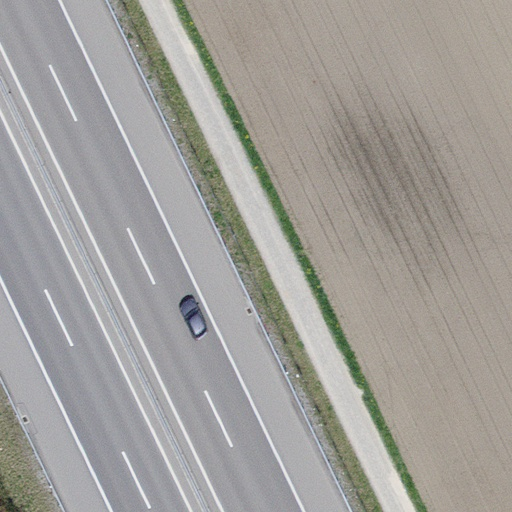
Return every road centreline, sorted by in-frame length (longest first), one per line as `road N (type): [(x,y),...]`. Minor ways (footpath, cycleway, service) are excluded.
road 1 (motorway): [(263,511),(18,0)]
road 2 (track): [(400,511),(164,20)]
road 3 (motorway): [(0,194),(151,511)]
